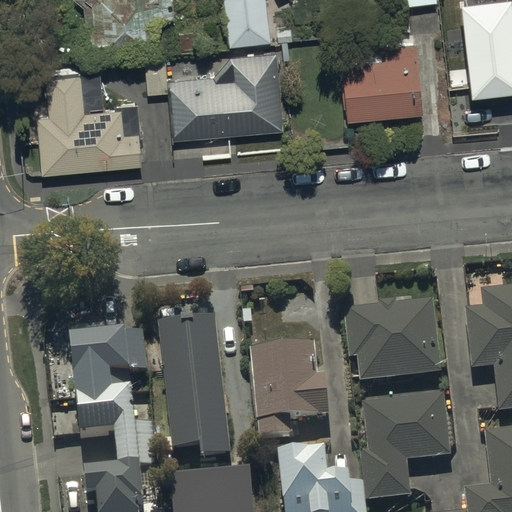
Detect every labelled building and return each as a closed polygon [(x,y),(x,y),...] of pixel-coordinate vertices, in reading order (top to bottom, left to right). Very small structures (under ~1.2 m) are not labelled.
[(83,0),(85,15),(76,25),(77,39),(88,49),(157,44),(155,10),(173,8),(172,0),(83,0)] [(267,0),(224,0),(228,42),(272,38),(267,0)] [(511,6),(511,1),(462,7),(473,100),(511,95),(511,6)] [(348,119),(423,111),(416,40),(384,44),(386,58),(342,63),(348,119)] [(212,74),(164,78),(169,134),(280,124),(273,50),(227,55),(212,74)] [(80,67),(46,71),(50,108),(36,110),(43,166),(140,155),(136,123),(123,124),(120,102),(84,106),(80,67)] [(511,290),(483,294),(485,311),(468,313),(475,372),(496,369),(501,416),(511,414),(511,290)] [(379,309),(345,312),(350,361),(359,360),(362,384),(442,375),(434,303),(398,307),(397,303),(378,305),(379,309)] [(217,319),(160,326),(175,455),(203,452),(204,459),(233,456),(217,319)] [(106,328),(70,332),(82,441),(116,437),(120,473),(83,477),(86,505),(96,504),(97,511),(141,511),(147,510),(142,472),(159,470),(154,427),(137,429),(131,376),(150,374),(145,335),(108,340),(106,328)] [(313,345),(247,352),(256,441),(290,438),(289,422),(327,418),(323,377),(316,377),(313,345)] [(445,397),(364,406),(369,456),(362,456),(365,486),(367,502),(367,504),(413,499),(409,465),(453,460),(445,397)] [(466,491),(468,511),(511,511),(511,431),(487,435),(493,488),(466,491)] [(329,456),(278,461),(282,511),(367,511),(367,502),(365,486),(352,487),(352,480),(332,482),(329,456)] [(255,511),(252,477),(172,484),(174,511),(255,511)]
